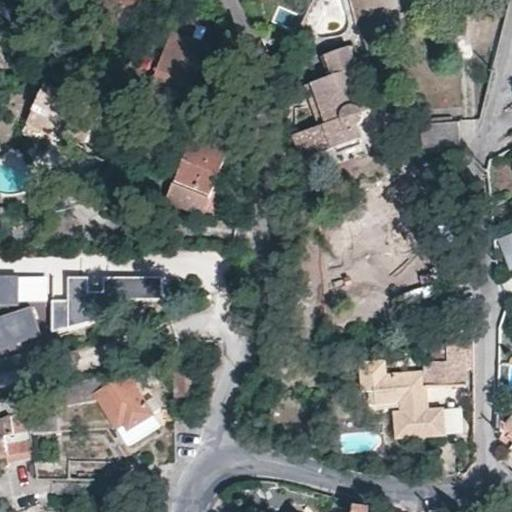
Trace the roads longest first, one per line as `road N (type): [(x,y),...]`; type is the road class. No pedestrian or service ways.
road 1 (residential): [(229,0),(263,89),(267,322),(233,372),(220,460)]
road 2 (residential): [(490,488),(491,317),(480,165),(511,35)]
road 3 (residential): [(490,488),(402,495),(256,457),(220,460)]
road 4 (unknown): [(267,252),(0,251)]
